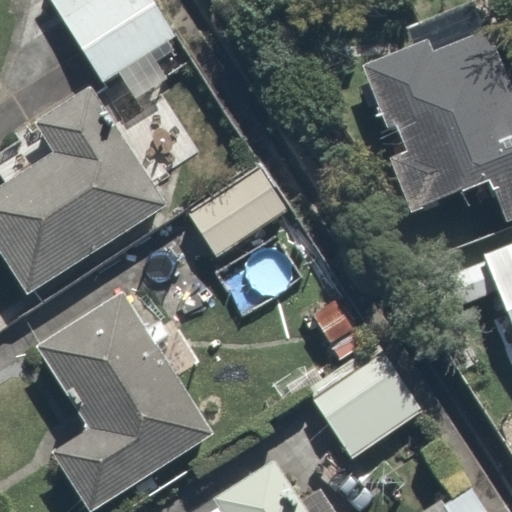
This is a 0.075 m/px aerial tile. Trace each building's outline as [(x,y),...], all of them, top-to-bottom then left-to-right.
[(182,35),(159,0),(48,0),(102,82),(125,117),(178,82),(157,51),(182,35)] [(419,52),(357,75),(412,217),(489,187),(503,223),(511,219),(511,98),(510,100),(472,0),(409,25),(419,52)] [(180,202),(125,117),(102,82),(38,123),(57,153),(0,189),(0,246),(33,298),(180,202)] [(253,171),(188,211),(219,262),(285,222),(253,171)] [(511,242),(480,255),(511,336),(511,242)] [(94,511),(214,441),(132,305),(44,358),(88,432),(52,454),(86,511),(94,511)] [(379,347),(309,393),(356,465),(426,419),(379,347)] [(305,511),(274,465),(204,511),(305,511)] [(481,511),(471,494),(438,511),(481,511)]
